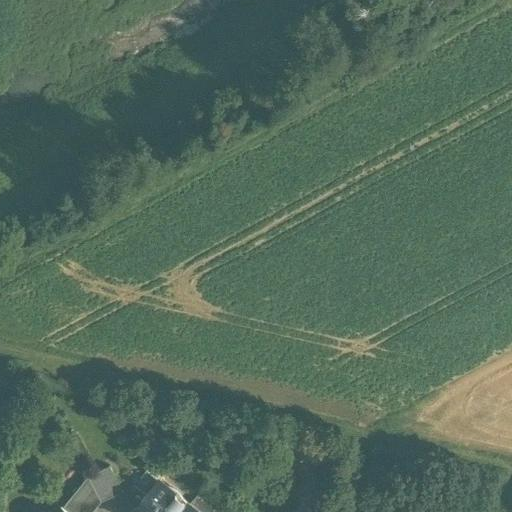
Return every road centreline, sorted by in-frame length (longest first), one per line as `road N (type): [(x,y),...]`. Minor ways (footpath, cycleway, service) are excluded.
road 1 (track): [(506,0),(0,276)]
road 2 (track): [(0,353),(511,472)]
